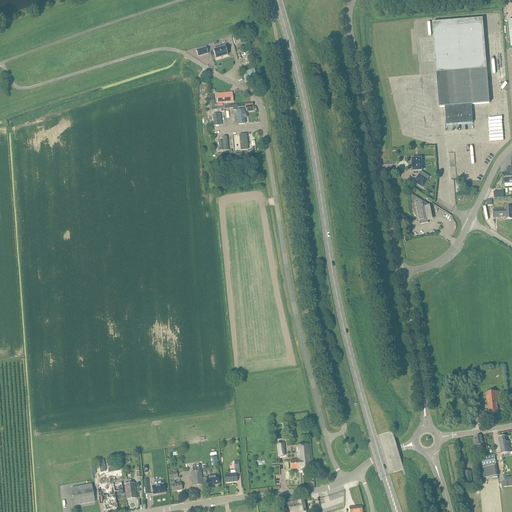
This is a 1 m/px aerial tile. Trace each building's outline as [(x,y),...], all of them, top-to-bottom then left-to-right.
[(439,107),(445,107),(446,125),(473,123),(471,105),(489,103),(487,78),(503,77),(499,33),(484,35),(483,18),(432,22),(439,107)] [(198,57),(208,54),(206,47),(196,50),(198,57)] [(228,56),(225,47),(212,51),(215,59),(221,58),(228,56)] [(257,80),(253,65),(244,67),(246,72),(243,73),(246,83),(257,80)] [(426,92),(428,84),(416,81),(412,96),(427,99),(428,93),(426,92)] [(233,103),(232,94),(217,95),(218,104),(233,103)] [(244,109),(238,109),(239,124),(246,124),(245,118),(247,118),(246,112),(244,112),(244,109)] [(220,113),(212,114),(214,126),(221,125),(220,113)] [(429,126),(430,122),(417,119),(413,138),(432,143),(434,132),(429,131),(430,127),(429,126)] [(240,147),(239,134),(231,135),(233,148),(240,147)] [(248,150),(247,134),(239,134),(240,147),(240,150),(248,150)] [(227,136),(222,137),(222,141),(218,141),(219,151),(228,150),(227,136)] [(240,152),(240,154),(256,153),(255,146),(252,146),(252,150),(240,152)] [(414,182),(423,188),(428,180),(422,176),(422,171),(421,158),(412,159),(413,171),(419,171),(419,175),(414,182)] [(420,224),(428,223),(427,218),(432,217),(430,205),(423,207),(422,200),(412,194),(413,203),(413,205),(413,206),(413,208),(413,209),(413,211),(413,212),(414,214),(415,215),(415,216),(416,217),(417,222),(418,222),(417,221),(419,220),(420,224)] [(493,209),(493,218),(506,217),(506,219),(511,218),(511,207),(505,208),(505,209),(493,209)] [(470,282),(470,276),(459,268),(452,268),(453,272),(436,274),(437,286),(460,284),(460,283),(470,282)] [(499,403),(499,398),(498,392),(488,393),(487,393),(488,409),(489,413),(498,413),(497,403),(499,403)] [(484,448),(482,440),(481,436),(474,437),(475,446),(479,445),(480,449),(484,448)] [(501,454),(502,454),(502,457),(511,456),(510,447),(509,442),(507,442),(506,436),(498,438),(499,442),(501,454)] [(284,448),(285,448),(285,443),(277,444),(279,457),(285,456),(284,448)] [(309,445),(299,446),(297,446),(299,460),(290,461),(290,464),(291,469),(311,468),(309,445)] [(481,457),(483,466),(495,464),(494,455),(481,457)] [(106,471),(104,459),(98,460),(101,472),(106,471)] [(237,482),(236,477),(236,474),(240,473),(239,464),(234,465),(235,474),(230,474),(230,471),(227,471),(227,475),(225,475),(226,483),(237,482)] [(482,468),(483,478),(497,476),(495,465),(482,468)] [(193,472),(191,472),(192,481),(193,486),(203,484),(202,483),(202,478),(200,471),(196,471),(193,472)] [(471,471),(463,472),(465,484),(472,484),(471,471)] [(206,478),(202,478),(202,483),(207,482),(208,484),(208,486),(213,485),(219,484),(218,479),(217,475),(206,477),(206,478)] [(134,483),(132,484),(131,480),(123,481),(124,485),(125,485),(124,485),(127,500),(136,498),(136,493),(135,490),(134,483)] [(182,490),(181,485),(181,483),(175,484),(175,482),(171,482),(172,492),(182,490)] [(113,484),(101,486),(106,511),(118,509),(115,489),(121,488),(120,483),(113,484)] [(165,492),(164,487),(163,484),(152,486),(154,495),(158,494),(158,493),(165,492)] [(95,502),(94,497),(92,485),(71,488),(75,506),(95,502)] [(305,511),(303,499),(286,503),(287,508),(288,511),(305,511)]
